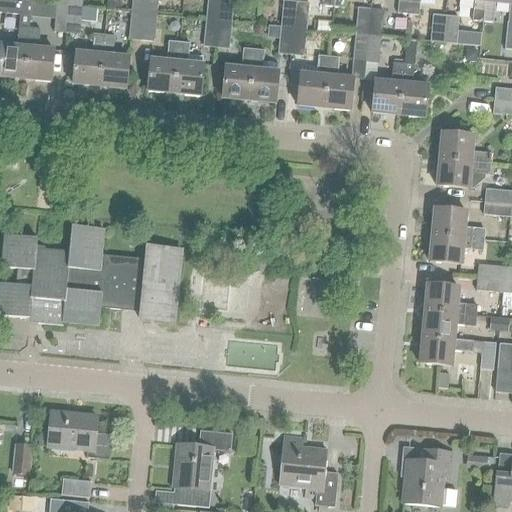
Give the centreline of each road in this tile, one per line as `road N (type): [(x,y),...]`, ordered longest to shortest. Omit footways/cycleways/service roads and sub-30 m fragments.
road 1 (residential): [(375,410),(400,188),(390,156),(371,147),(0,113)]
road 2 (residential): [(375,410),(146,388)]
road 3 (residential): [(146,388),(0,373)]
road 4 (residential): [(511,423),(375,410)]
road 5 (residential): [(135,511),(146,388)]
